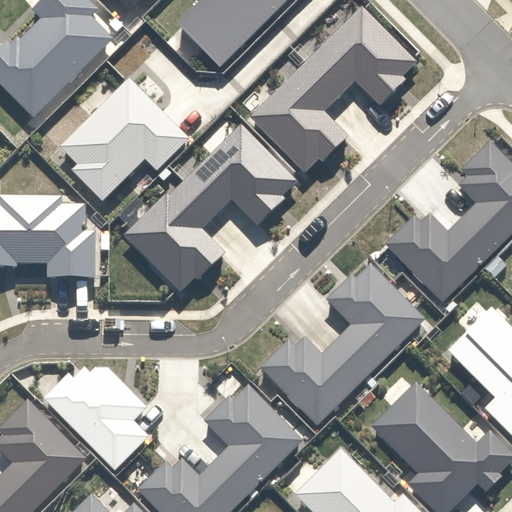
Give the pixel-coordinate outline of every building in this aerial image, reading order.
[(120,41),(78,0),(42,0),(31,11),(41,21),(20,41),(13,33),(0,46),(0,90),(35,125),(120,41)] [(151,0),(155,3),(157,0),(105,0),(112,6),(117,0),(132,13),(143,0),(151,0)] [(201,0),(179,23),(216,59),(273,0),(201,0)] [(359,0),(245,114),(307,176),(349,134),(325,110),(350,85),(375,110),(422,63),(359,0)] [(185,137),(125,81),(61,148),(78,165),(73,171),(100,196),(139,156),(153,170),(185,137)] [(307,182),(245,118),(120,237),(180,300),(228,254),(203,228),(235,197),(262,225),(307,182)] [(464,217),(496,252),(511,237),(511,169),(487,144),(452,176),(478,204),(464,217)] [(0,254),(49,255),(49,273),(88,273),(88,235),(77,232),(77,210),(51,210),(51,202),(0,201),(0,254)] [(422,210),(384,248),(441,306),(496,252),(464,217),(445,233),(422,210)] [(346,334),(380,370),(434,319),(377,259),(332,301),(356,325),(346,334)] [(511,327),(495,309),(450,350),(494,398),(485,406),(511,435),(511,327)] [(301,333),(263,368),(319,428),(380,370),(346,334),(323,356),(301,333)] [(477,442),(423,385),(376,429),(418,473),(410,480),(440,511),(447,511),(509,454),(488,432),(477,442)] [(178,460),(149,487),(172,511),(228,511),(304,441),(252,386),(241,396),(237,392),(205,421),(231,449),(197,480),(178,460)] [(58,511),(96,460),(35,397),(2,428),(5,432),(0,437),(0,444),(18,463),(11,463),(16,468),(55,511),(58,511)] [(346,447),(297,493),(315,511),(424,511),(405,491),(396,499),(346,447)] [(0,511),(55,511),(16,468),(11,463),(0,472),(0,511)] [(154,511),(139,496),(121,511),(119,511),(98,489),(73,511),(154,511)]
